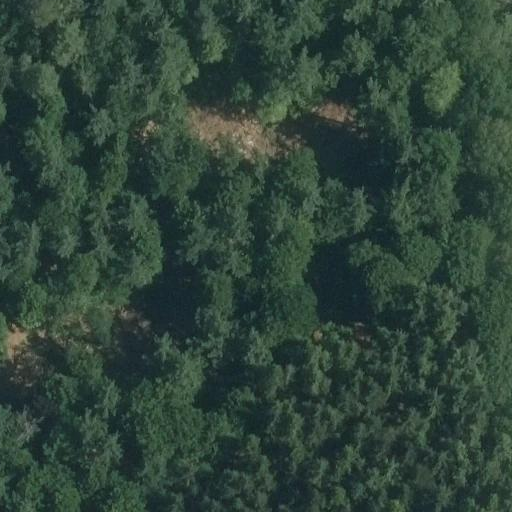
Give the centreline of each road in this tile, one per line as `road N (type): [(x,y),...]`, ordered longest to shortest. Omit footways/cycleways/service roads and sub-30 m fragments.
road 1 (track): [(472,182),(95,511)]
road 2 (track): [(177,0),(0,188)]
road 3 (track): [(434,0),(472,182)]
